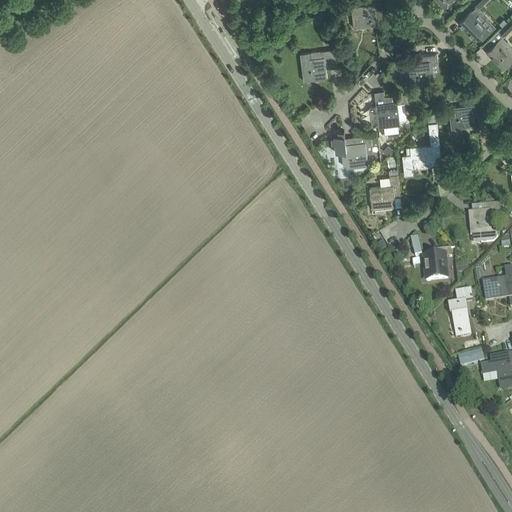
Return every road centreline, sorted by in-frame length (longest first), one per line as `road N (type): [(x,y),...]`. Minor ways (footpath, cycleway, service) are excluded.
road 1 (tertiary): [(511,504),(188,0)]
road 2 (residential): [(402,242),(511,129)]
road 3 (residential): [(318,125),(423,16)]
road 4 (residential): [(511,108),(423,16)]
